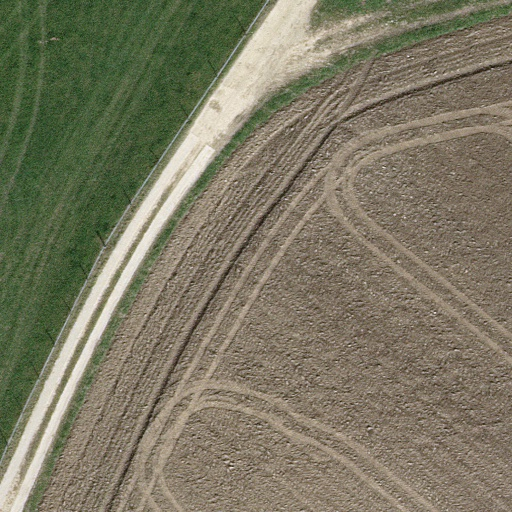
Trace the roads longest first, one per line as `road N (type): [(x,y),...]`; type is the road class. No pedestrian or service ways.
road 1 (track): [(268,49),(115,266),(4,511)]
road 2 (track): [(268,49),(311,50),(497,0)]
